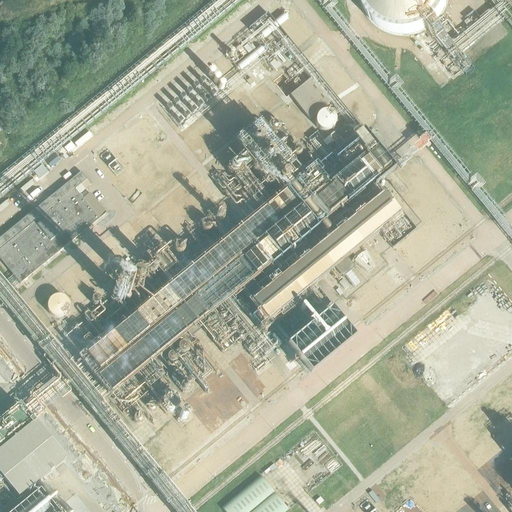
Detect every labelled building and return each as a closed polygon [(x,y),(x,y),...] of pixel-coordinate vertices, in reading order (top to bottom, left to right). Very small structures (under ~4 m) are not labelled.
[(447,0),(360,0),(361,3),(364,11),(368,17),(371,21),(376,26),(381,29),(385,31),(390,33),(396,35),(402,35),(408,35),(414,34),(419,33),(424,30),(428,28),(435,22),(437,20),(440,16),(443,12),(446,7),(447,1),(447,0)] [(276,20),(270,13),(250,27),(261,41),(291,17),(287,12),(276,20)] [(251,54),(257,47),(253,43),(247,50),(251,54)] [(263,44),(238,66),(244,72),(269,50),(263,44)] [(270,63),(278,70),(283,64),(276,57),(270,63)] [(23,162),(20,165),(15,164),(14,174),(17,178),(26,170),(27,168),(48,151),(52,156),(57,151),(54,148),(55,142),(59,138),(71,139),(75,136),(71,131),(76,132),(89,122),(92,123),(93,113),(102,106),(111,107),(130,92),(127,87),(129,85),(128,83),(129,78),(127,76),(24,159),(23,162)] [(332,125),(333,121),(332,118),(330,115),(328,113),(324,112),(321,112),(317,114),(315,117),(314,119),(314,121),(315,124),(316,127),(319,130),(323,131),(327,130),(328,129),(330,128),(331,127),(332,125)] [(268,122),(239,141),(268,184),(276,178),(281,185),(301,171),(268,122)] [(428,138),(427,146),(434,148),(435,140),(428,138)] [(66,149),(58,155),(62,160),(73,151),(71,148),(68,151),(66,149)] [(110,155),(104,159),(108,164),(113,159),(110,155)] [(234,167),(241,175),(252,165),(245,157),(234,167)] [(356,203),(378,186),(375,182),(384,175),(372,159),(333,188),(344,203),(352,198),(356,203)] [(93,228),(92,226),(106,214),(90,194),(82,200),(79,196),(91,185),(81,173),(52,197),(50,195),(47,197),(48,199),(0,238),(0,260),(20,285),(79,237),(79,236),(80,238),(93,228)] [(155,180),(135,194),(144,207),(164,193),(155,180)] [(251,303),(268,323),(399,216),(383,196),(251,303)] [(7,223),(0,228),(0,230),(2,233),(10,226),(7,223)] [(344,281),(341,285),(348,290),(351,286),(344,281)] [(167,309),(171,313),(185,303),(186,305),(197,297),(192,291),(186,295),(183,291),(187,287),(182,282),(162,297),(164,300),(168,297),(173,304),(167,309)] [(68,308),(68,305),(67,301),(66,299),(65,297),(62,295),(60,294),(57,294),(54,294),(52,295),(49,297),(46,300),(46,302),(45,305),(46,309),(47,311),(48,313),(50,315),(52,316),(56,317),(58,317),(61,316),(64,314),(66,312),(67,310),(68,308)] [(209,317),(210,308),(200,307),(200,300),(195,300),(195,306),(190,306),(189,316),(209,317)] [(71,470),(40,435),(0,466),(0,481),(23,510),(71,470)] [(95,458),(93,511),(125,511),(130,508),(126,504),(126,498),(115,484),(115,483),(95,458)] [(258,474),(220,505),(224,511),(253,511),(275,494),(258,474)] [(275,494),(253,511),(285,511),(288,510),(275,494)]
